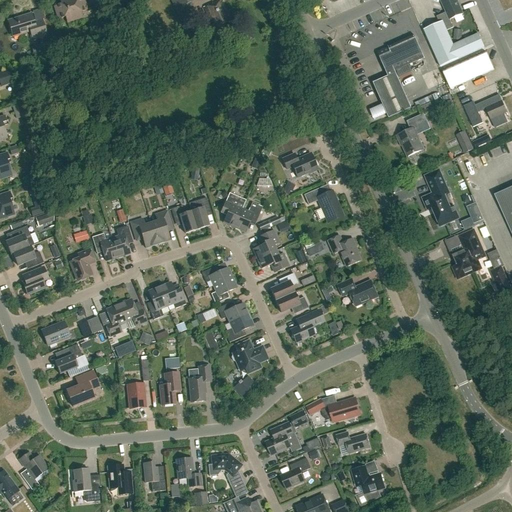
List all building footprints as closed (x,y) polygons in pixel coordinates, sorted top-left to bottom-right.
[(59,0),(61,4),(54,7),(58,20),(65,18),(67,23),(82,18),(80,13),(87,11),(83,0),(59,0)] [(195,0),(170,0),(174,9),(195,0)] [(463,14),(456,0),(439,0),(446,13),(436,17),(439,23),(424,30),(440,67),(484,48),(478,34),(453,46),(446,31),(453,28),(449,20),(463,14)] [(228,24),(218,1),(206,7),(216,30),(228,24)] [(34,23),(31,14),(7,21),(12,38),(30,32),(32,41),(47,36),(42,21),(34,23)] [(459,24),(466,21),(463,15),(456,18),(459,24)] [(106,16),(98,19),(102,31),(110,29),(106,16)] [(424,58),(414,35),(388,47),(377,52),(388,77),(373,83),(389,119),(411,109),(395,71),(396,71),(399,78),(412,72),(409,65),(424,58)] [(53,48),(51,41),(32,47),(34,54),(44,51),(45,55),(49,53),(48,50),(53,48)] [(494,70),(486,51),(442,71),(450,89),(494,70)] [(11,83),(7,70),(0,72),(0,87),(11,83)] [(463,106),(473,128),(482,123),(478,113),(486,109),(490,120),(491,119),(495,127),(506,122),(502,114),(506,113),(502,102),(498,103),(495,97),(475,106),(473,102),(463,106)] [(24,117),(20,104),(11,107),(16,119),(24,117)] [(427,123),(423,115),(407,122),(411,130),(396,136),(400,144),(401,144),(407,157),(423,150),(417,135),(422,132),(420,126),(427,123)] [(353,134),(359,133),(355,120),(350,122),(353,134)] [(467,132),(459,136),(467,154),(476,150),(467,132)] [(10,163),(7,153),(6,153),(7,154),(0,156),(0,179),(12,176),(7,164),(10,163)] [(318,170),(311,154),(297,160),(294,154),(282,160),(286,170),(292,167),(297,178),(309,173),(309,174),(318,170)] [(427,210),(431,208),(439,226),(458,218),(453,207),(449,209),(441,191),(446,189),(438,171),(425,177),(432,194),(422,199),(427,210)] [(165,178),(159,180),(165,197),(170,195),(165,178)] [(260,189),(272,188),(272,179),(259,180),(260,189)] [(511,187),(494,196),(511,235),(511,187)] [(320,197),(316,190),(304,196),(308,205),(318,201),(327,221),(342,214),(332,192),(320,197)] [(13,202),(10,192),(9,192),(9,194),(0,196),(0,219),(14,215),(10,203),(13,202)] [(246,201),(240,198),(229,193),(222,209),(228,212),(223,223),(234,228),(242,209),(246,201)] [(191,212),(197,230),(209,226),(205,213),(210,212),(206,198),(195,202),(198,210),(191,212)] [(34,208),(29,210),(32,217),(45,213),(40,200),(33,203),(34,208)] [(248,212),(242,209),(234,228),(245,233),(250,221),(256,224),(262,208),(252,203),(248,212)] [(470,219),(460,223),(463,229),(483,220),(476,204),(465,208),(470,219)] [(197,230),(191,212),(184,214),(182,206),(171,210),(175,223),(181,221),(185,234),(197,230)] [(117,212),(120,224),(128,222),(125,210),(117,212)] [(157,222),(151,224),(157,245),(169,241),(166,229),(172,227),(167,211),(155,215),(157,222)] [(286,220),(285,217),(277,220),(276,218),(257,226),(259,232),(286,220)] [(35,224),(38,232),(53,226),(51,218),(35,224)] [(157,245),(151,224),(144,226),(142,219),(130,223),(135,238),(141,236),(145,249),(157,245)] [(11,255),(30,247),(34,245),(26,227),(14,232),(17,238),(6,243),(11,255)] [(112,239),(117,258),(130,254),(125,240),(131,238),(127,227),(116,230),(118,237),(112,239)] [(252,250),(257,260),(276,251),(274,246),(279,244),(273,231),(259,237),(262,245),(252,250)] [(485,257),(473,231),(459,237),(464,249),(457,252),(459,256),(458,257),(457,257),(457,258),(456,259),(456,260),(456,261),(456,262),(456,263),(457,265),(452,267),(458,279),(477,271),(479,265),(477,260),(485,257)] [(106,261),(117,258),(112,239),(105,241),(103,234),(92,238),(95,250),(101,248),(106,261)] [(343,244),(339,236),(328,241),(334,255),(340,252),(347,268),(361,261),(358,253),(359,253),(353,239),(343,244)] [(309,257),(327,252),(324,244),(306,249),(309,257)] [(33,255),(30,247),(11,255),(13,254),(17,266),(28,262),(31,268),(43,263),(39,252),(33,255)] [(94,262),(90,250),(78,255),(79,259),(70,263),(78,282),(92,276),(87,265),(94,262)] [(278,256),(276,251),(257,260),(261,269),(271,265),(275,273),(289,267),(283,254),(278,256)] [(489,257),(491,266),(500,263),(498,254),(489,257)] [(305,256),(300,259),(302,265),(308,262),(305,256)] [(511,290),(501,266),(489,271),(500,295),(511,290)] [(213,287),(232,279),(227,268),(218,273),(215,267),(201,273),(205,282),(211,280),(213,287)] [(48,280),(43,268),(30,273),(33,279),(22,283),(27,296),(45,288),(42,282),(48,280)] [(270,290),(275,302),(294,294),(291,286),(298,284),(293,274),(281,279),(283,285),(270,290)] [(236,289),(232,279),(213,287),(216,292),(211,295),(215,304),(229,298),(227,293),(236,289)] [(355,288),(352,280),(337,286),(342,297),(350,294),(355,307),(378,297),(371,281),(355,288)] [(159,288),(167,306),(173,304),(175,309),(186,305),(180,291),(174,293),(170,283),(159,288)] [(167,306),(159,288),(148,292),(152,302),(146,304),(153,321),(163,317),(160,309),(167,306)] [(334,290),(325,290),(326,298),(334,297),(334,290)] [(297,301),(294,294),(275,302),(280,313),(293,308),(296,314),(308,308),(304,298),(297,301)] [(125,302),(118,304),(126,323),(133,320),(135,327),(147,322),(142,310),(136,313),(131,300),(125,302)] [(229,323),(248,315),(243,304),(233,308),(231,303),(217,309),(222,320),(227,317),(229,323)] [(119,326),(126,323),(118,304),(111,307),(111,308),(106,310),(111,323),(105,325),(110,337),(121,333),(119,326)] [(324,322),(318,311),(299,319),(302,326),(290,331),(292,335),(291,338),(294,339),(296,343),(314,335),(311,328),(324,322)] [(201,315),(196,317),(199,325),(205,322),(201,315)] [(253,326),(248,315),(229,323),(232,329),(225,332),(229,343),(246,336),(243,330),(253,326)] [(102,330),(96,317),(85,322),(91,335),(102,330)] [(69,337),(63,322),(41,331),(48,346),(69,337)] [(337,324),(340,331),(345,329),(342,322),(337,324)] [(180,334),(188,331),(185,323),(177,326),(180,334)] [(160,334),(154,336),(157,342),(163,340),(160,334)] [(148,335),(144,344),(149,346),(153,337),(148,335)] [(106,337),(99,340),(101,345),(108,342),(106,337)] [(253,351),(248,341),(235,347),(237,352),(232,354),(233,356),(232,356),(231,358),(233,361),(235,362),(236,362),(240,372),(245,370),(247,375),(259,369),(260,367),(258,364),(268,360),(262,347),(253,351)] [(215,343),(208,346),(210,352),(217,349),(215,343)] [(82,358),(77,345),(64,350),(67,358),(55,363),(59,375),(77,367),(74,361),(82,358)] [(119,347),(113,349),(117,359),(123,357),(119,347)] [(149,381),(147,361),(140,362),(142,382),(149,381)] [(211,382),(209,366),(198,367),(199,379),(188,380),(191,403),(205,402),(204,389),(205,389),(205,383),(211,382)] [(99,377),(109,374),(107,367),(97,370),(99,377)] [(99,387),(93,372),(75,379),(78,386),(66,391),(73,407),(94,399),(91,390),(99,387)] [(180,392),(178,373),(164,375),(165,386),(159,386),(161,406),(175,405),(174,392),(180,392)] [(252,384),(246,377),(232,389),(239,398),(249,389),(248,387),(252,384)] [(146,408),(143,384),(127,386),(129,409),(146,408)] [(321,400),(306,408),(311,417),(326,409),(321,400)] [(358,416),(353,400),(329,407),(333,423),(358,416)] [(304,411),(290,417),(295,429),(309,423),(304,411)] [(275,439),(265,443),(272,457),(290,448),(292,454),(302,450),(295,434),(294,434),(289,423),(275,429),(278,435),(276,435),(275,439)] [(350,439),(348,433),(336,436),(339,447),(346,445),(349,455),(370,448),(366,435),(350,439)] [(317,439),(306,444),(309,452),(321,447),(317,439)] [(33,460),(28,454),(19,460),(24,468),(25,467),(27,470),(20,475),(32,491),(39,486),(34,479),(48,469),(39,457),(33,460)] [(232,461),(225,455),(214,456),(211,460),(213,471),(224,470),(228,473),(226,476),(235,498),(247,492),(237,471),(240,468),(239,464),(235,461),(232,461)] [(193,475),(191,459),(176,460),(178,480),(188,479),(188,488),(201,487),(200,474),(193,475)] [(311,469),(306,459),(290,466),(292,472),(280,477),(286,490),(304,481),(301,473),(311,469)] [(154,468),(154,463),(143,464),(145,484),(151,483),(152,493),(165,491),(163,467),(154,468)] [(130,472),(123,473),(123,466),(107,467),(110,490),(111,491),(118,490),(119,495),(132,494),(131,481),(130,472)] [(363,493),(356,497),(361,508),(381,498),(378,491),(385,489),(380,474),(369,477),(366,467),(351,471),(356,488),(361,486),(363,493)] [(90,486),(88,469),(73,471),(74,480),(73,481),(74,493),(83,492),(84,501),(86,503),(99,502),(98,486),(90,486)] [(18,491),(4,472),(0,474),(0,493),(1,492),(7,500),(18,491)] [(206,505),(205,492),(193,493),(194,507),(206,505)] [(329,511),(323,496),(296,507),(298,511),(329,511)] [(223,504),(226,511),(258,511),(260,511),(256,502),(250,505),(247,499),(239,502),(238,498),(223,504)] [(332,504),(335,511),(349,511),(344,499),(332,504)]
